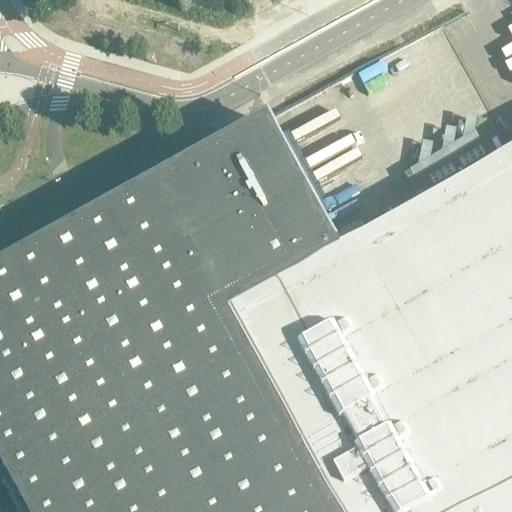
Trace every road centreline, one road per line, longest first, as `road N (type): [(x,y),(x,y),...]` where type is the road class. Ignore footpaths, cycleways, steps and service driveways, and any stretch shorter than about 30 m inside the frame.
road 1 (unclassified): [(127,104),(177,112),(220,102),(404,0)]
road 2 (unclassified): [(127,104),(103,89),(0,64)]
road 3 (unclassified): [(0,118),(58,103),(127,104)]
